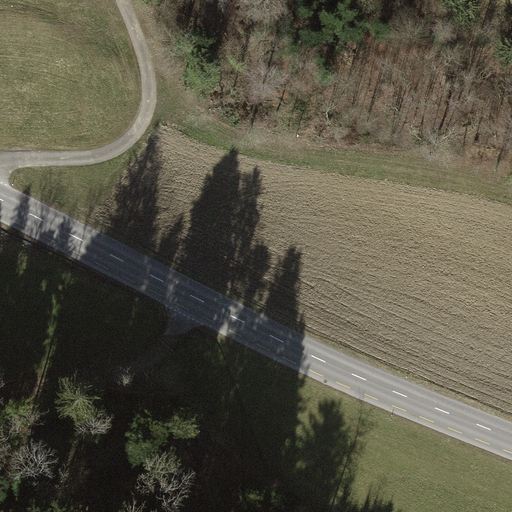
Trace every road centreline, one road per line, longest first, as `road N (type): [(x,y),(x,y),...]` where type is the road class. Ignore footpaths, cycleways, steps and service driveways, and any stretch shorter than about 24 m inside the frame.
road 1 (tertiary): [(511,443),(372,387),(0,204)]
road 2 (track): [(123,0),(149,76),(144,120),(121,144),(91,157),(0,165)]
road 3 (track): [(200,304),(91,436),(0,450)]
